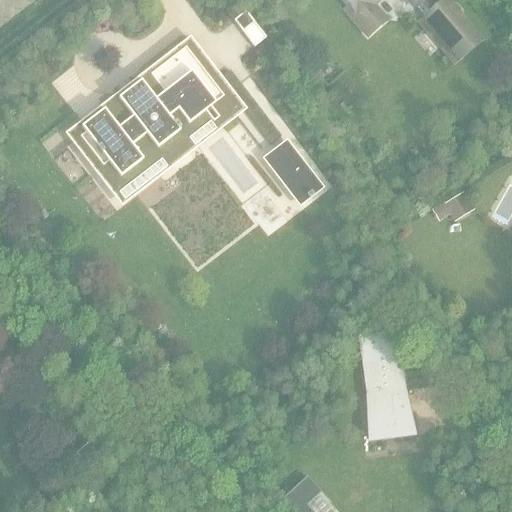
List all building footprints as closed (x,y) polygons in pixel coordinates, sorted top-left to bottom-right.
[(445,0),(339,0),(352,14),(348,18),(367,40),(389,21),(375,5),(380,0),(407,0),(423,18),(416,23),(453,66),(482,42),(445,0)] [(264,39),(244,13),(232,22),(253,49),(264,39)] [(233,112),(209,81),(201,87),(181,61),(161,77),(158,74),(150,80),(156,88),(148,94),(145,91),(138,82),(115,100),(122,109),(125,112),(111,123),(110,123),(101,111),(78,129),(82,133),(78,136),(85,144),(90,140),(95,146),(93,147),(105,163),(95,171),(114,195),(156,162),(157,161),(159,161),(160,161),(162,161),(163,162),(165,165),(166,166),(167,166),(169,167),(170,166),(172,166),(187,153),(189,152),(189,151),(189,149),(189,148),(188,146),(187,144),(186,143),(186,141),(186,140),(186,139),(187,137),(203,125),(214,117),(219,123),(233,112)] [(288,149),(283,143),(262,159),(265,163),(264,164),(283,189),(284,188),(298,205),(319,189),(306,172),(307,171),(289,148),(288,149)] [(394,334),(359,338),(362,360),(371,430),(406,425),(397,355),(394,334)] [(306,478),(279,502),(288,511),(310,511),(305,507),(320,494),(306,478)]
